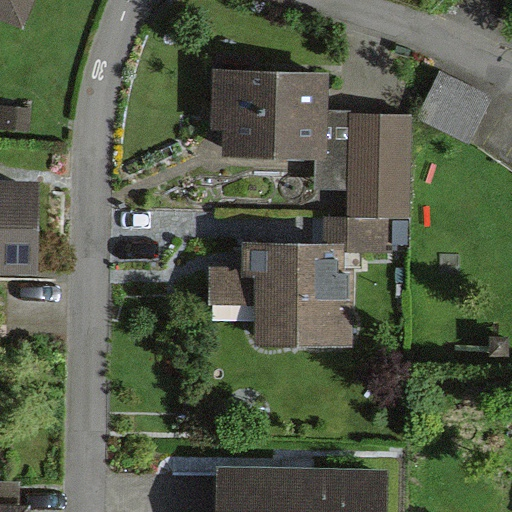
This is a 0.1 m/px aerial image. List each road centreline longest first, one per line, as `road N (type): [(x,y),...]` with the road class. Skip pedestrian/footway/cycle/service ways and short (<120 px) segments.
road 1 (residential): [(87,511),(100,128),(132,0)]
road 2 (residential): [(511,69),(328,0)]
